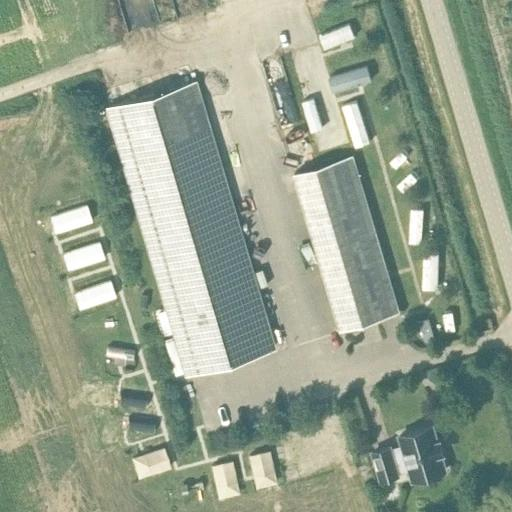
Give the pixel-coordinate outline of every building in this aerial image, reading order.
[(326,46),(360,36),(355,22),(322,33),(326,46)] [(367,64),(328,76),(333,92),(372,80),(367,64)] [(109,106),(188,373),(271,348),(192,81),(109,106)] [(372,116),(351,124),(358,141),(378,134),(372,116)] [(295,172),(341,327),(399,310),(353,155),(295,172)] [(409,466),(413,479),(420,477),(424,479),(437,475),(438,472),(446,470),(441,453),(443,452),(440,440),(437,441),(433,425),(400,435),(404,448),(392,451),(390,446),(373,452),(381,479),(399,474),(397,469),(409,466)]
